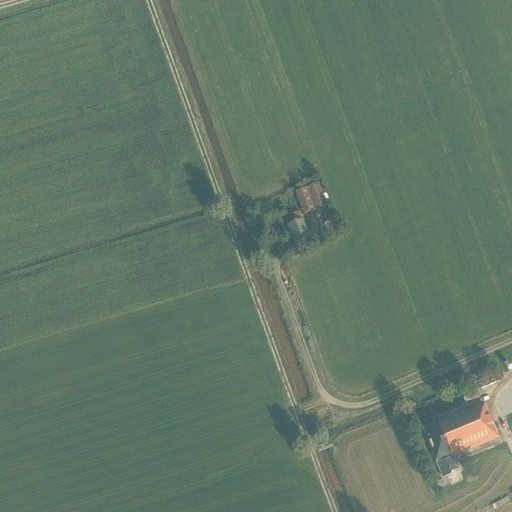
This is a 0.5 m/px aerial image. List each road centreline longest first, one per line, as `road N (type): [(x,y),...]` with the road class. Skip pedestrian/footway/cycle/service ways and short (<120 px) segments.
road 1 (track): [(511,341),(363,405),(337,403),(318,386),(277,268)]
road 2 (track): [(328,400),(297,412),(247,455),(77,511)]
